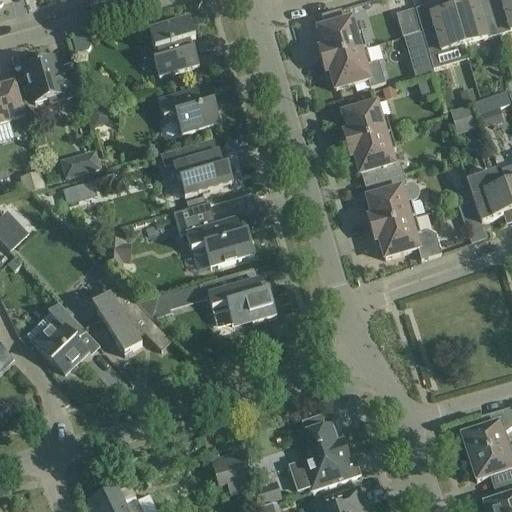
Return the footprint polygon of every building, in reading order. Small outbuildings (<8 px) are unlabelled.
[(0,0),(0,8),(1,8),(1,6),(10,3),(9,0),(0,0)] [(407,0),(398,0),(393,1),(396,12),(401,15),(411,12),(407,0)] [(464,48),(498,38),(487,0),(464,0),(467,7),(453,11),(464,48)] [(511,0),(487,0),(498,38),(511,33),(511,0)] [(464,48),(453,11),(439,15),(437,8),(437,6),(415,12),(429,59),(464,48)] [(412,13),(396,18),(402,41),(419,36),(412,13)] [(195,43),(189,22),(148,33),(154,53),(157,63),(153,64),(158,81),(179,75),(198,69),(194,52),(190,53),(188,45),(195,43)] [(317,52),(321,65),(366,51),(361,35),(355,36),(351,22),(317,32),(322,51),(317,52)] [(88,36),(73,41),(77,56),(92,51),(88,36)] [(371,68),(366,51),(321,65),(324,77),(329,75),(335,94),(369,84),(365,70),(371,68)] [(56,72),(53,61),(24,70),(34,106),(48,103),(49,106),(81,96),(74,71),(61,75),(56,72)] [(430,64),(412,70),(416,83),(434,77),(430,64)] [(20,102),(15,83),(0,87),(0,128),(10,126),(8,122),(25,117),(20,102)] [(202,111),(197,92),(158,104),(163,124),(175,120),(181,141),(220,129),(214,108),(202,111)] [(380,95),(382,101),(393,98),(392,92),(380,95)] [(475,104),(471,92),(459,96),(463,108),(475,104)] [(488,95),(478,98),(480,104),(490,101),(488,95)] [(478,119),(510,107),(506,96),(474,107),(478,119)] [(345,149),(391,136),(386,120),(380,122),(376,107),(341,117),(347,135),(342,137),(345,149)] [(450,114),(457,135),(473,129),(466,109),(450,114)] [(105,119),(103,112),(90,116),(93,126),(97,128),(102,126),(105,119)] [(391,136),(345,149),(349,161),(354,160),(359,178),(364,177),(367,188),(397,180),(403,178),(399,166),(394,167),(390,155),(396,153),(391,136)] [(160,159),(164,173),(172,171),(177,186),(180,185),(185,201),(233,187),(228,170),(223,171),(219,156),(217,156),(213,143),(160,159)] [(79,160),(84,178),(99,173),(94,156),(79,160)] [(504,190),(511,213),(511,168),(501,172),(507,189),(504,190)] [(511,215),(511,213),(504,190),(501,191),(495,174),(466,185),(480,227),(511,215)] [(39,175),(19,181),(24,196),(43,190),(39,175)] [(397,180),(367,188),(371,200),(366,201),(371,220),(366,221),(370,233),(415,220),(412,208),(414,207),(417,205),(420,200),(417,192),(412,188),(406,187),(400,189),(397,180)] [(215,228),(209,206),(173,217),(180,240),(186,238),(191,256),(204,252),(209,272),(254,259),(247,238),(241,240),(236,222),(215,228)] [(107,228),(103,214),(85,219),(88,231),(89,231),(91,240),(104,236),(102,229),(107,228)] [(420,235),(415,220),(370,233),(374,246),(378,244),(384,263),(417,253),(420,263),(441,257),(435,237),(428,233),(420,235)] [(124,244),(106,243),(104,267),(121,268),(122,265),(130,265),(131,248),(123,248),(124,244)] [(161,355),(171,345),(106,278),(97,286),(104,293),(102,296),(105,300),(91,309),(101,325),(102,331),(110,342),(114,345),(124,360),(141,348),(135,338),(141,335),(161,355)] [(238,291),(234,278),(215,284),(198,289),(202,303),(208,301),(213,319),(227,314),(231,328),(251,323),(252,327),(276,321),(269,297),(262,299),(258,285),(238,291)] [(66,315),(58,307),(26,337),(34,345),(32,347),(51,367),(53,365),(64,376),(63,377),(64,377),(87,356),(75,344),(85,335),(66,315)] [(0,377),(12,366),(0,353),(0,377)] [(461,439),(469,462),(507,449),(503,438),(511,430),(511,414),(511,411),(479,421),(483,432),(461,439)] [(337,444),(331,428),(324,430),(320,417),(300,424),(305,437),(295,440),(303,465),(288,470),(296,496),(309,491),(311,495),(359,479),(354,464),(350,465),(342,442),(337,444)] [(507,449),(469,462),(476,485),(497,478),(501,489),(511,485),(511,460),(510,461),(507,449)] [(252,494),(240,456),(210,463),(217,491),(226,489),(229,500),(252,494)] [(511,511),(511,485),(501,489),(505,501),(484,507),(485,511),(511,511)] [(274,487),(255,493),(260,510),(279,504),(274,487)] [(88,504),(91,511),(140,511),(137,505),(126,510),(117,490),(88,504)] [(363,507),(358,491),(339,498),(311,507),(312,511),(357,511),(357,509),(363,507)]
